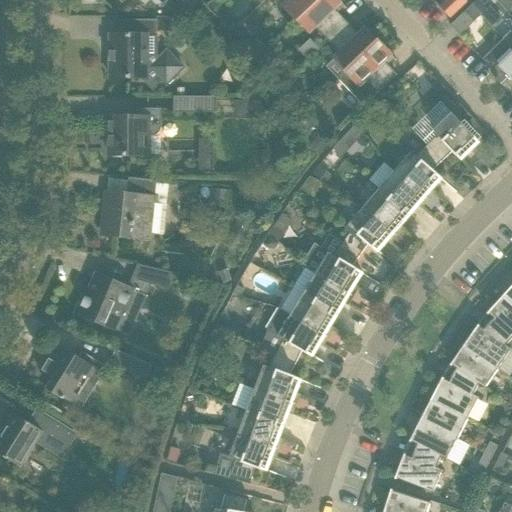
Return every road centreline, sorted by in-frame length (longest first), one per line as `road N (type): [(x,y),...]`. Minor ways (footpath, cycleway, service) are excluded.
road 1 (residential): [(313,511),(348,407),(381,342),(447,249),(511,182)]
road 2 (unclassified): [(0,316),(34,240),(45,178),(41,0)]
road 3 (residential): [(511,137),(383,0)]
